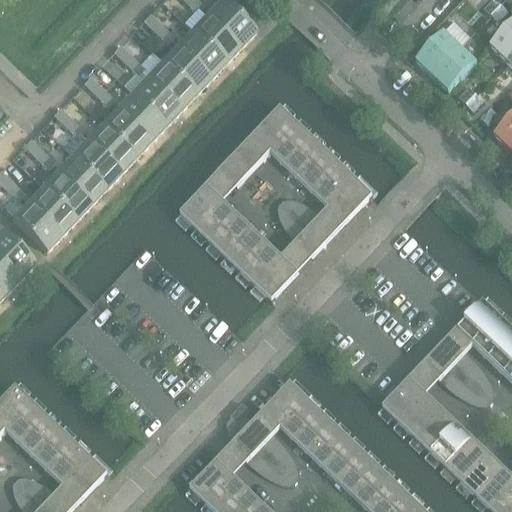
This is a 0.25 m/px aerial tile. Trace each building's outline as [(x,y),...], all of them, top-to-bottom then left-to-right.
[(204,11),(192,0),(191,0),(185,6),(197,18),(204,11)] [(501,10),(494,3),(484,13),(491,20),(501,10)] [(256,36),(222,4),(207,20),(241,53),(256,36)] [(499,27),(509,17),(501,10),(491,20),(499,27)] [(162,30),(150,19),(143,26),(155,38),(162,30)] [(241,53),(207,20),(192,36),(226,68),(241,53)] [(506,66),(511,60),(511,27),(490,51),(506,66)] [(174,42),(162,30),(155,38),(167,49),(174,42)] [(226,68),(192,36),(177,51),(211,84),(226,68)] [(432,82),(461,52),(444,36),(416,66),(432,82)] [(132,62),(120,50),(113,57),(125,69),(132,62)] [(211,84),(177,51),(162,67),(196,100),(211,84)] [(449,98),(477,68),(461,52),(432,82),(449,98)] [(145,73),(132,62),(125,69),(138,81),(145,73)] [(196,100),(162,67),(147,83),(181,115),(196,100)] [(102,93),(90,81),(83,89),(96,100),(102,93)] [(181,115),(147,83),(132,98),(166,131),(181,115)] [(466,109),(476,99),(469,92),(459,102),(466,109)] [(115,105),(102,93),(96,100),(108,112),(115,105)] [(166,131),(132,98),(117,114),(151,147),(166,131)] [(483,106),(476,99),(466,109),(473,116),(483,106)] [(66,132),(73,125),(60,113),(53,120),(66,132)] [(270,157),(298,129),(281,113),(249,147),(266,163),(271,158),(270,157)] [(489,131),(499,120),(491,113),(482,124),(489,131)] [(151,147),(117,114),(102,130),(136,162),(151,147)] [(511,156),(511,154),(511,121),(494,141),(511,156)] [(85,136),(73,125),(66,132),(78,144),(85,136)] [(285,171),(312,143),(298,129),(270,157),(271,158),(285,171)] [(136,162),(102,130),(87,145),(121,178),(136,162)] [(300,186),(327,157),(312,143),(285,171),(300,186)] [(43,156),(30,144),(24,151),(36,163),(43,156)] [(121,178),(87,145),(72,161),(107,194),(121,178)] [(231,200),(266,163),(249,147),(214,184),(231,200)] [(55,168),(43,156),(36,163),(48,175),(55,168)] [(314,200),(342,171),(327,157),(300,186),(314,200)] [(107,194),(72,161),(57,177),(92,209),(107,194)] [(329,213),(357,185),(342,171),(314,200),(329,213)] [(0,188),(6,194),(13,187),(1,175),(0,176),(0,188)] [(92,209),(57,177),(42,192),(77,225),(92,209)] [(196,234),(224,206),(225,207),(231,200),(214,184),(180,219),(196,234)] [(346,229),(373,201),(357,185),(329,213),(346,229)] [(25,199),(13,187),(6,194),(18,206),(25,199)] [(77,225),(42,192),(28,208),(31,212),(62,241),(77,225)] [(272,307),(324,252),(346,229),(329,213),(322,221),(313,215),(309,212),(304,210),(301,208),(291,205),(286,205),(282,207),(279,210),(278,214),(279,221),(282,228),(286,236),(290,241),(296,248),(283,262),(284,263),(256,292),(272,307)] [(211,249),(239,220),(225,207),(224,206),(196,234),(211,249)] [(62,241),(31,212),(28,208),(12,224),(46,257),(62,241)] [(226,263),(254,235),(239,220),(211,249),(226,263)] [(36,268),(2,235),(0,237),(0,265),(20,284),(36,268)] [(241,277),(269,249),(254,235),(226,263),(241,277)] [(284,263),(283,262),(269,249),(241,277),(256,292),(284,263)] [(20,284),(0,265),(0,295),(5,300),(20,284)] [(472,349),(499,321),(483,306),(456,335),(472,349)] [(487,364),(511,338),(511,332),(499,321),(472,349),(473,351),(487,364)] [(400,429),(427,400),(427,399),(434,392),(440,385),(447,392),(457,401),(459,402),(467,407),(470,409),(479,411),(483,412),(491,411),(493,408),(495,404),(495,400),(492,391),(488,384),(483,377),(474,366),(472,364),(466,359),(469,355),(473,351),(472,349),(456,335),(453,338),(416,377),(382,412),(400,429)] [(503,379),(511,369),(511,338),(487,364),(503,379)] [(511,387),(511,369),(503,379),(511,387)] [(280,432),(307,403),(291,388),(264,416),(280,432)] [(5,435),(32,407),(16,391),(0,408),(0,439),(2,441),(6,436),(5,435)] [(416,443),(443,415),(427,400),(400,429),(416,443)] [(295,446),(322,417),(307,403),(280,432),(281,432),(295,446)] [(20,449),(47,421),(32,407),(5,435),(6,436),(20,449)] [(207,509),(234,480),(234,481),(241,475),(247,467),(252,472),(262,480),(273,487),(277,488),(285,491),(289,492),(293,491),(295,490),(298,487),(299,483),(299,479),(296,470),(296,469),(292,461),(289,457),(283,450),(273,440),(281,432),(280,432),(264,416),(254,427),(248,424),(246,422),(251,416),(242,408),(230,421),(231,422),(228,426),(227,433),(228,439),(231,446),(233,449),(224,458),(217,465),(190,493),(207,509)] [(431,458),(459,430),(443,415),(416,443),(431,458)] [(310,460),(337,432),(322,417),(295,446),(310,460)] [(34,463),(62,435),(47,421),(20,449),(34,463)] [(447,473),(474,445),(459,430),(431,458),(447,473)] [(325,474),(352,446),(337,432),(310,460),(325,474)] [(49,477),(77,449),(62,435),(34,463),(49,477)] [(463,488),(490,459),(474,445),(447,473),(463,488)] [(339,488),(367,460),(352,446),(325,474),(339,488)] [(64,491),(92,463),(77,449),(49,477),(64,491)] [(478,503),(506,474),(490,459),(463,488),(478,503)] [(354,503),(381,474),(367,460),(339,488),(354,503)] [(81,508),(108,479),(92,463),(64,491),(81,508)] [(364,511),(373,511),(396,488),(381,474),(354,503),(364,511)] [(487,511),(499,511),(511,498),(511,480),(506,474),(478,503),(487,511)] [(232,511),(249,495),(234,481),(234,480),(207,509),(209,511),(232,511)] [(76,511),(81,508),(64,491),(57,499),(52,496),(44,491),(34,486),(30,484),(24,483),(21,483),(17,485),(14,488),(14,489),(13,494),(15,502),(18,508),(20,511),(76,511)] [(401,511),(411,502),(396,488),(373,511),(401,511)] [(260,511),(263,509),(249,495),(232,511),(260,511)] [(511,511),(511,498),(499,511),(511,511)] [(421,511),(411,502),(401,511),(421,511)]
